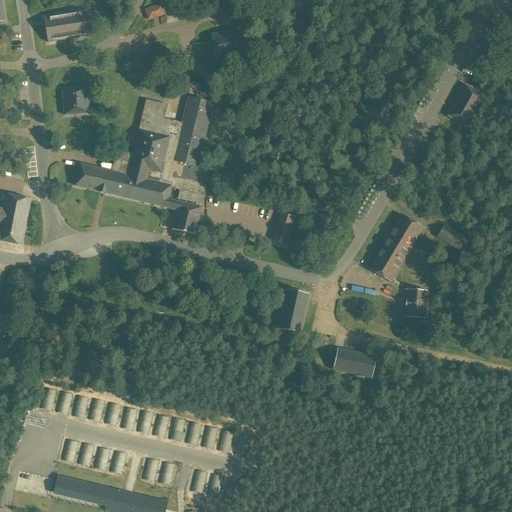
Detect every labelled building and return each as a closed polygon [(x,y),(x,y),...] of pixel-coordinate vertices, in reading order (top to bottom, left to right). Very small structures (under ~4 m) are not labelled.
[(149,20),(159,16),(163,15),(164,15),(164,14),(161,6),(161,5),(160,5),(145,10),(145,11),(144,11),(145,11),(148,19),(147,19),(148,20),(149,20)] [(43,18),(44,25),(47,43),(92,36),(87,11),(43,18)] [(211,35),(213,44),(215,60),(242,56),(239,31),(211,35)] [(122,63),(124,70),(136,66),(134,59),(122,63)] [(484,96),(467,87),(465,85),(447,117),(466,128),(484,96)] [(87,87),(81,88),(62,89),(64,116),(89,114),(87,87)] [(74,186),(105,194),(177,211),(172,231),(194,236),(201,208),(167,200),(170,187),(175,188),(176,185),(186,187),(185,191),(203,195),(209,169),(197,166),(212,105),(213,105),(204,102),(205,96),(204,96),(204,97),(198,95),(198,94),(196,101),(187,98),(187,99),(181,124),(168,121),(165,134),(160,133),(166,106),(146,101),(133,156),(123,153),(118,174),(80,165),(74,186)] [(0,241),(21,246),(30,200),(20,198),(15,197),(5,195),(2,209),(0,208),(0,241)] [(285,246),(294,218),(281,214),(272,242),(285,246)] [(367,270),(386,281),(391,283),(423,229),(400,215),(367,270)] [(443,227),(438,235),(437,238),(461,252),(467,241),(463,239),(464,237),(460,235),(459,237),(443,227)] [(299,334),(307,301),(305,300),(305,301),(300,300),(301,294),(302,294),(302,293),(286,290),(278,329),(299,334)] [(424,320),(425,304),(426,291),(406,290),(404,318),(424,320)] [(273,353),(284,355),(286,348),(275,345),(273,353)] [(376,358),(343,351),(343,352),(342,357),(336,356),(337,355),(336,355),(332,371),(371,379),(376,358)] [(55,491),(106,504),(104,511),(108,511),(164,511),(167,503),(134,495),(58,477),(55,491)]
